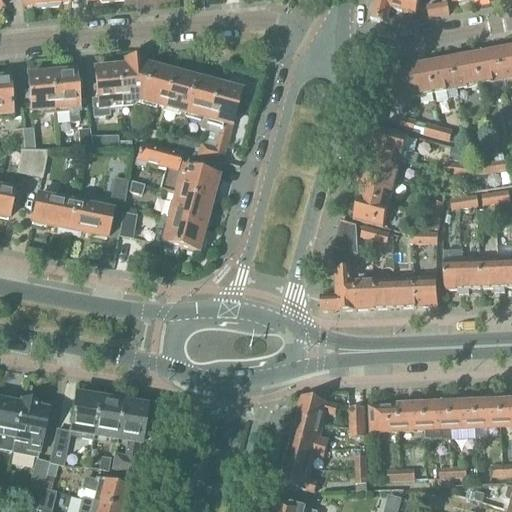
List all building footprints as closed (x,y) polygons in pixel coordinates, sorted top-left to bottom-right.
[(22,0),(23,8),(33,7),(36,11),(47,9),(46,0),(22,0)] [(46,0),(47,9),(58,8),(59,5),(70,4),(69,0),(46,0)] [(376,0),(371,20),(376,22),(381,24),(381,23),(387,25),(388,20),(390,11),(404,14),(416,17),(420,0),(376,0)] [(447,5),(427,9),(429,21),(450,17),(447,5)] [(511,49),(497,52),(504,93),(511,91),(511,49)] [(490,54),(475,56),(481,88),(494,85),(495,95),(504,93),(497,52),(490,54)] [(475,56),(451,61),(457,92),(466,91),(481,88),(475,56)] [(451,61),(431,65),(436,96),(447,94),(448,101),(459,99),(457,92),(451,61)] [(125,70),(118,70),(122,111),(141,109),(151,70),(150,69),(149,71),(144,70),(144,67),(143,68),(142,63),(125,65),(125,70)] [(431,65),(408,69),(414,100),(421,99),(436,96),(431,65)] [(97,101),(91,101),(93,120),(110,119),(109,112),(122,111),(118,70),(116,71),(116,67),(104,68),(104,72),(94,73),(97,101)] [(151,70),(141,109),(144,109),(164,114),(174,76),(171,75),(171,77),(164,75),(166,71),(155,68),(154,71),(151,70)] [(408,69),(385,73),(390,99),(392,112),(416,108),(414,100),(408,69)] [(63,72),(51,73),(55,117),(69,116),(69,125),(79,123),(78,115),(76,96),(79,96),(78,87),(75,88),(74,74),(64,75),(63,72)] [(28,92),(27,92),(28,101),(29,101),(31,119),(55,117),(51,73),(37,75),(38,78),(27,79),(28,92)] [(174,76),(164,114),(185,120),(196,83),(193,82),(193,84),(187,82),(188,77),(177,74),(176,77),(174,76)] [(196,83),(185,120),(199,124),(198,128),(201,134),(205,135),(207,126),(208,122),(217,88),(215,87),(215,89),(209,88),(210,83),(199,80),(198,84),(196,83)] [(0,120),(11,120),(9,102),(12,102),(11,94),(8,94),(7,81),(0,81),(0,120)] [(202,146),(199,159),(221,165),(236,110),(237,106),(241,107),(245,90),(222,84),(221,87),(220,89),(217,88),(208,122),(207,126),(205,135),(202,146)] [(402,122),(400,130),(413,133),(415,125),(404,122),(402,122)] [(427,128),(424,137),(436,141),(439,131),(427,128)] [(378,129),(371,153),(402,162),(408,164),(416,166),(419,156),(404,152),(408,137),(378,129)] [(149,131),(146,142),(157,145),(159,134),(149,131)] [(439,131),(436,141),(448,144),(451,134),(439,131)] [(12,133),(14,154),(25,154),(23,132),(12,133)] [(32,132),(23,132),(25,154),(34,154),(32,132)] [(80,133),(78,133),(80,154),(91,153),(90,141),(89,132),(80,133)] [(172,138),(169,151),(177,153),(180,140),(172,138)] [(180,140),(177,153),(188,156),(199,159),(202,146),(180,140)] [(133,142),(119,142),(119,153),(133,153),(133,142)] [(140,147),(134,169),(143,172),(144,168),(164,173),(159,191),(176,195),(210,205),(211,203),(214,204),(217,191),(214,190),(220,168),(140,147)] [(450,162),(461,165),(464,153),(452,150),(450,162)] [(371,153),(366,175),(396,184),(399,171),(402,162),(371,153)] [(21,154),(17,175),(29,178),(34,154),(21,154)] [(34,154),(29,178),(41,180),(44,164),(45,160),(46,154),(34,154)] [(507,165),(495,166),(497,177),(508,176),(507,165)] [(445,166),(445,175),(455,176),(458,176),(458,168),(449,167),(445,166)] [(495,166),(484,167),(486,178),(497,177),(495,166)] [(458,168),(458,176),(470,178),(471,171),(471,169),(458,168)] [(366,175),(359,198),(390,207),(396,184),(366,175)] [(469,185),(470,178),(458,176),(455,176),(454,184),(469,185)] [(114,180),(110,203),(114,204),(123,205),(126,183),(125,183),(114,180)] [(133,183),(130,194),(143,197),(146,186),(133,183)] [(0,218),(8,220),(13,193),(0,190),(0,218)] [(174,201),(169,221),(203,230),(204,227),(207,228),(210,217),(207,216),(210,205),(176,195),(174,201)] [(508,195),(495,197),(496,206),(509,204),(508,195)] [(37,198),(32,225),(58,230),(58,234),(68,236),(76,200),(56,196),(55,201),(37,198)] [(495,197),(482,199),(484,208),(496,206),(495,197)] [(359,198),(353,222),(383,230),(390,207),(359,198)] [(475,199),(463,201),(465,211),(477,208),(475,199)] [(76,200),(68,236),(79,238),(79,235),(106,240),(112,213),(94,210),(95,204),(76,200)] [(463,201),(451,204),(453,213),(465,211),(463,201)] [(433,205),(430,218),(440,220),(442,207),(433,205)] [(123,216),(119,239),(134,242),(138,218),(136,218),(138,211),(123,209),(122,216),(123,216)] [(430,218),(428,231),(437,233),(440,220),(430,218)] [(162,219),(159,230),(166,232),(162,246),(164,246),(163,249),(175,252),(176,249),(197,255),(197,252),(200,253),(203,241),(200,240),(203,230),(169,221),(166,220),(162,219)] [(340,223),(333,249),(357,256),(356,228),(340,223)] [(363,230),(361,240),(386,247),(389,237),(363,230)] [(437,237),(411,237),(411,246),(437,247),(437,237)] [(498,249),(480,250),(480,262),(481,292),(482,292),(494,291),(495,296),(500,296),(499,261),(498,249)] [(511,260),(499,261),(500,296),(504,295),(504,291),(511,290),(511,260)] [(480,262),(462,263),(463,297),(469,297),(469,292),(481,292),(480,262)] [(462,263),(444,263),(445,294),(459,293),(459,297),(463,297),(462,263)] [(326,298),(320,298),(321,315),(355,313),(353,270),(335,271),(335,284),(335,298),(326,298)] [(358,270),(353,270),(355,313),(376,312),(374,282),(365,282),(365,278),(359,278),(358,270)] [(422,280),(416,280),(417,310),(438,309),(436,279),(434,279),(422,280)] [(416,280),(395,281),(396,311),(417,310),(416,280)] [(395,281),(374,282),(376,312),(396,311),(395,281)] [(69,434),(69,435),(71,435),(93,438),(99,401),(97,401),(90,400),(91,397),(79,395),(78,398),(75,397),(69,434)] [(301,398),(295,421),(322,429),(323,428),(326,416),(335,419),(335,418),(338,408),(327,405),(301,398)] [(99,401),(93,438),(117,442),(122,405),(120,404),(113,403),(114,400),(101,399),(101,401),(99,401)] [(0,452),(13,455),(22,405),(0,400),(0,452)] [(511,401),(501,402),(502,428),(511,427),(511,401)] [(501,402),(474,404),(476,429),(502,428),(501,402)] [(474,404),(449,405),(450,431),(476,429),(474,404)] [(22,405),(13,455),(37,460),(46,413),(36,411),(37,408),(22,405)] [(116,455),(113,472),(135,477),(139,462),(136,461),(139,446),(141,446),(141,442),(144,443),(146,431),(143,430),(144,425),(146,412),(146,409),(138,407),(122,405),(117,442),(126,444),(124,457),(116,455)] [(449,405),(422,406),(423,432),(424,442),(451,440),(450,431),(449,405)] [(422,406),(396,407),(397,433),(423,432),(422,406)] [(396,407),(370,408),(371,434),(397,433),(396,407)] [(363,409),(350,410),(351,428),(364,428),(363,409)] [(295,421),(290,441),(325,451),(328,442),(319,440),(322,429),(295,421)] [(364,428),(351,428),(352,439),(364,439),(364,428)] [(57,431),(50,466),(59,467),(64,468),(71,435),(69,435),(69,434),(57,431)] [(290,441),(284,463),(311,471),(314,459),(322,462),(325,451),(290,441)] [(102,458),(100,471),(108,472),(110,472),(110,471),(112,459),(102,458)] [(366,459),(356,459),(356,472),(367,472),(366,459)] [(37,462),(30,484),(35,486),(34,490),(42,493),(46,477),(50,466),(37,462)] [(284,463),(278,485),(314,495),(317,484),(308,481),(311,471),(284,463)] [(50,466),(46,477),(55,480),(59,467),(50,466)] [(506,468),(490,469),(491,479),(506,478),(506,468)] [(467,470),(452,471),(453,480),(467,480),(467,470)] [(452,471),(439,471),(440,481),(453,480),(452,471)] [(367,472),(356,472),(357,486),(368,485),(367,472)] [(400,473),(387,474),(388,483),(400,483),(400,473)] [(414,473),(400,473),(400,483),(415,482),(414,473)] [(85,480),(82,491),(87,492),(95,494),(92,504),(120,511),(121,511),(127,491),(125,490),(125,491),(90,482),(85,480)] [(43,491),(38,511),(52,511),(57,495),(43,491)] [(478,494),(476,503),(484,505),(487,496),(478,494)] [(82,501),(78,511),(120,511),(92,504),(82,501)] [(312,511),(275,502),(272,511),(312,511)]
